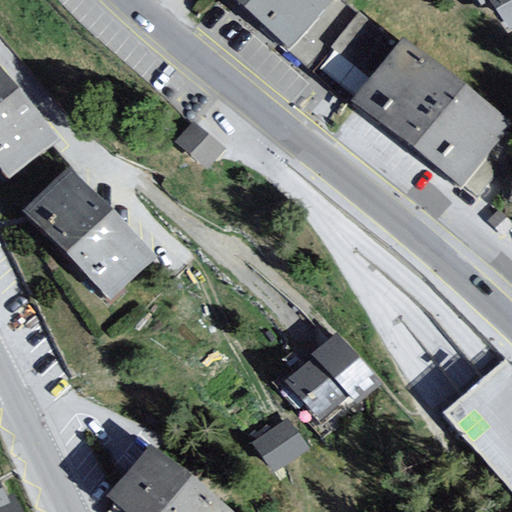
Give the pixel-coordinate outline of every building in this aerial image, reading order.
[(328,0),(231,0),(283,48),(328,0)] [(443,0),(450,10),(462,3),(486,44),(511,28),(511,3),(510,0),(443,0)] [(511,121),(406,34),(350,100),(459,190),(511,126),(511,121)] [(0,174),(5,180),(55,139),(0,71),(0,174)] [(227,149),(195,122),(177,144),(209,170),(227,149)] [(25,211),(106,300),(153,258),(71,169),(25,211)] [(356,403),(380,382),(337,334),(285,380),(320,419),(348,394),(356,403)] [(511,366),(507,361),(494,371),(453,403),(443,410),(511,490),(511,366)] [(254,443),(272,470),(306,448),(287,420),(254,443)] [(235,511),(147,438),(102,492),(126,511),(235,511)] [(0,484),(0,511),(23,511),(17,499),(9,503),(0,484)]
